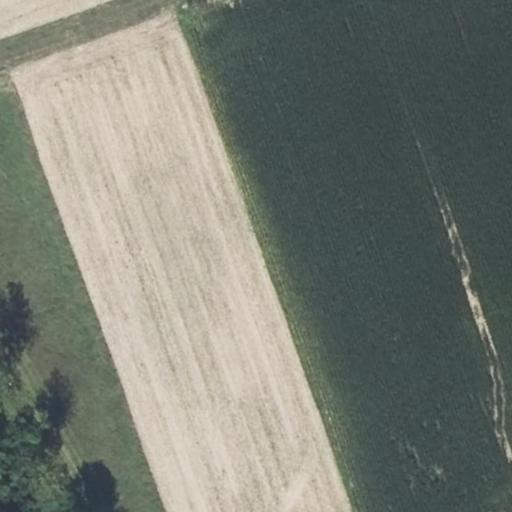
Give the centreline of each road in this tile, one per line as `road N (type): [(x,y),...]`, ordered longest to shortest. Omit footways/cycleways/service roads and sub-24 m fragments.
road 1 (track): [(105,511),(0,306)]
road 2 (track): [(0,51),(150,0)]
